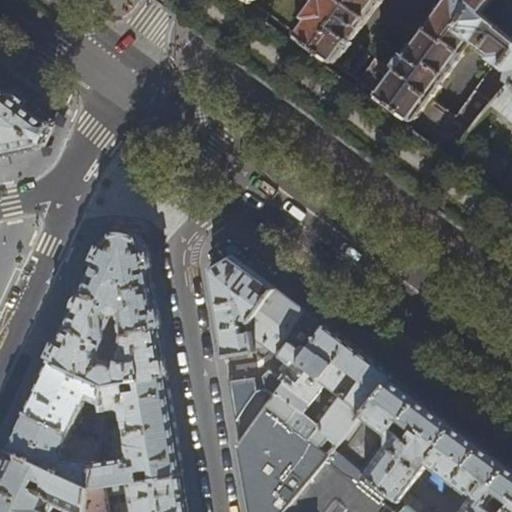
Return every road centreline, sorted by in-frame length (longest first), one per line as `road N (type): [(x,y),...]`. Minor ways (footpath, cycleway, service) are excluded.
road 1 (residential): [(262,192),(205,216),(178,252),(219,511)]
road 2 (secondary): [(511,377),(262,192)]
road 3 (residential): [(70,187),(54,246),(0,365)]
road 4 (secondary): [(262,192),(115,85)]
road 5 (secondary): [(115,85),(3,0)]
